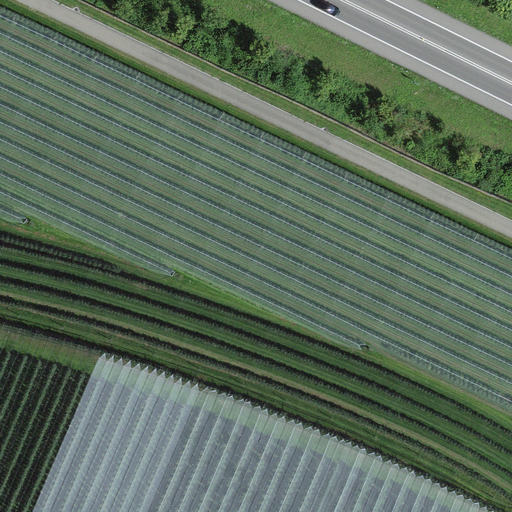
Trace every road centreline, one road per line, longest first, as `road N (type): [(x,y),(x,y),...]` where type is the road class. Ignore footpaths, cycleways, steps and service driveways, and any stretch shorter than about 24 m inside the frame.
road 1 (track): [(29,0),(511,235)]
road 2 (trunk): [(347,0),(511,80)]
